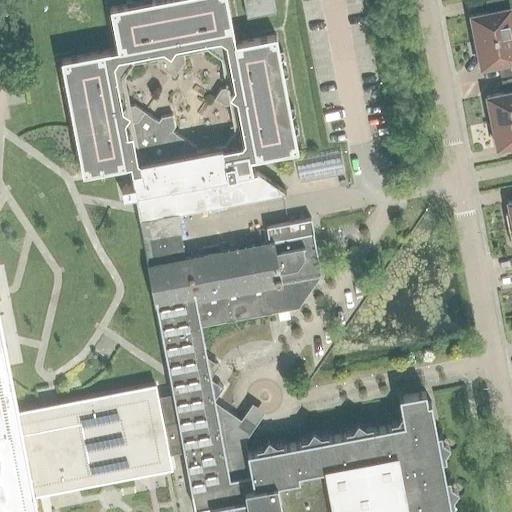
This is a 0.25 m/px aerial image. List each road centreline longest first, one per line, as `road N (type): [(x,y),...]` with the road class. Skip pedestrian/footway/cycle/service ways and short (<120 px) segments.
road 1 (residential): [(511,446),(459,181)]
road 2 (residential): [(459,181),(426,0)]
